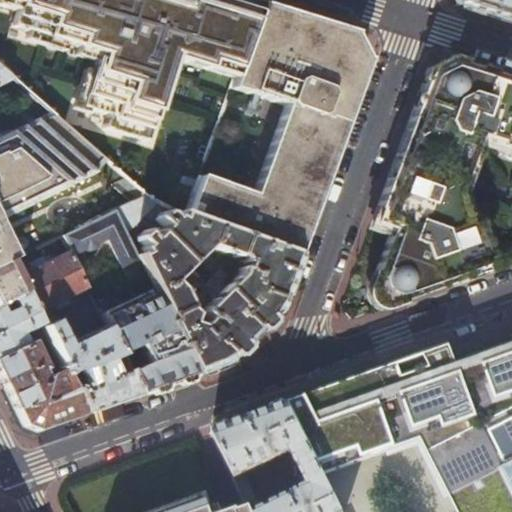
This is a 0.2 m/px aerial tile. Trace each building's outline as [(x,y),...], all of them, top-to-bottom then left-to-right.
[(46,111),(50,114),(68,53),(131,72),(142,36),(129,32),(138,6),(151,9),(153,0),(0,0),(0,70),(10,79),(46,111)] [(511,0),(460,0),(463,5),(511,20),(511,0)] [(153,2),(151,9),(146,26),(165,33),(164,36),(178,40),(187,12),(153,2)] [(331,26),(260,4),(240,58),(294,75),(262,166),(207,148),(184,212),(296,255),(358,85),(359,83),(357,82),(356,81),(330,30),(331,28),(331,26)] [(356,81),(357,82),(366,59),(354,36),(346,33),(331,28),(330,30),(356,81)] [(511,82),(457,65),(456,68),(451,66),(429,77),(427,82),(423,81),(412,111),(377,209),(378,210),(373,224),(391,230),(374,277),(377,278),(373,289),(387,303),(397,299),(399,302),(424,293),(472,276),(470,270),(488,263),(474,224),(465,228),(453,196),(476,135),(499,143),(498,146),(511,150),(511,82)] [(0,84),(10,79),(0,70),(0,84)] [(64,95),(57,120),(105,163),(139,193),(157,132),(64,95)] [(0,304),(23,293),(15,277),(8,262),(14,259),(0,231),(0,221),(95,175),(105,163),(57,120),(50,114),(46,111),(0,133),(0,304)] [(158,202),(143,196),(125,204),(141,219),(158,202)] [(141,219),(125,204),(114,210),(125,234),(141,219)] [(114,210),(60,236),(67,251),(70,256),(82,251),(87,252),(91,251),(93,249),(95,244),(105,240),(132,298),(98,314),(104,326),(104,327),(137,395),(162,386),(194,375),(174,334),(158,300),(137,257),(125,234),(114,210)] [(184,212),(182,211),(179,217),(175,215),(173,217),(168,213),(163,213),(155,220),(161,227),(156,232),(190,264),(207,246),(235,257),(238,256),(242,262),(245,263),(242,270),(239,269),(237,273),(230,281),(223,274),(218,279),(214,275),(209,280),(242,311),(238,315),(255,333),(266,321),(276,312),(296,255),(184,212)] [(190,264),(156,232),(151,238),(143,232),(137,238),(137,243),(141,248),(139,250),(141,254),(137,257),(158,300),(174,334),(194,375),(223,365),(237,350),(255,333),(238,315),(242,311),(209,280),(204,285),(208,289),(206,292),(212,298),(210,302),(205,303),(201,314),(205,318),(198,325),(190,321),(193,313),(187,308),(188,306),(180,288),(173,281),(190,264)] [(45,262),(15,277),(23,293),(34,315),(48,308),(85,289),(70,256),(67,251),(50,259),(48,255),(43,258),(45,262)] [(23,293),(0,304),(0,357),(26,346),(20,335),(33,329),(39,326),(34,315),(23,293)] [(48,308),(34,315),(39,326),(40,328),(54,321),(48,308)] [(62,371),(83,415),(110,405),(137,395),(104,327),(104,326),(67,345),(55,321),(54,321),(40,328),(45,337),(62,371)] [(511,322),(426,351),(364,373),(390,426),(511,380),(511,322)] [(40,328),(39,326),(33,329),(38,340),(45,337),(40,328)] [(26,346),(0,357),(0,381),(9,401),(21,425),(34,432),(64,421),(83,415),(62,371),(44,379),(40,371),(43,369),(30,344),(26,346)] [(339,511),(286,406),(240,422),(212,433),(249,508),(250,511),(339,511)] [(250,511),(249,508),(240,511),(208,511),(207,510),(205,503),(180,511),(178,511),(177,508),(165,511),(250,511)]
